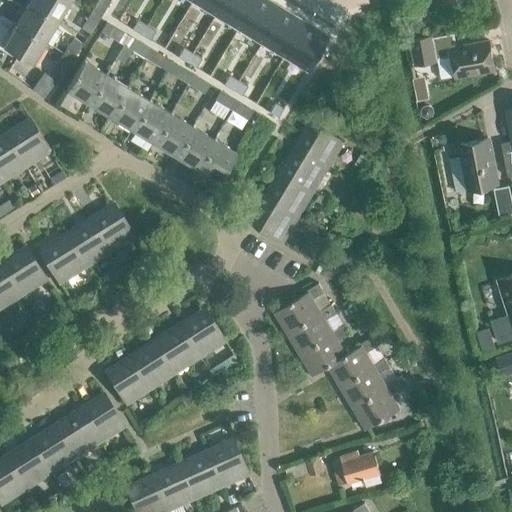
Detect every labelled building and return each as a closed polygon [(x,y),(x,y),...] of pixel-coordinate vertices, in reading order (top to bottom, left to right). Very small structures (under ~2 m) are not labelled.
[(57,21),(69,0),(31,0),(29,4),(57,21)] [(99,0),(92,13),(100,18),(110,2),(107,0),(99,0)] [(214,15),(223,0),(192,0),(192,1),(214,15)] [(237,29),(254,0),(223,0),(214,15),(237,29)] [(260,42),(281,7),(269,0),(254,0),(237,29),(260,42)] [(446,0),(447,2),(454,8),(462,0),(446,0)] [(44,42),(57,21),(29,4),(16,25),(44,42)] [(283,56),(304,21),(281,7),(260,42),(283,56)] [(91,34),(100,18),(92,13),(82,29),(91,34)] [(140,34),(146,25),(137,19),(131,29),(140,34)] [(101,31),(118,41),(123,32),(106,21),(101,31)] [(307,70),(328,35),(304,21),(283,56),(307,70)] [(31,64),(44,42),(16,25),(3,47),(31,64)] [(155,30),(146,25),(140,34),(149,40),(155,30)] [(489,40),(456,46),(454,32),(430,37),(430,35),(409,38),(414,64),(435,61),(434,59),(452,55),(456,76),(494,69),(489,40)] [(145,57),(150,48),(134,38),(128,47),(145,57)] [(64,54),(72,60),(83,45),(75,39),(64,54)] [(186,62),(192,52),(183,47),(177,56),(186,62)] [(150,48),(145,57),(161,67),(166,58),(150,48)] [(195,67),(201,58),(192,52),(186,62),(195,67)] [(61,75),(72,60),(64,54),(53,69),(61,75)] [(88,103),(105,74),(83,60),(65,89),(88,103)] [(188,83),(193,74),(176,64),(171,74),(188,83)] [(109,116),(127,87),(105,74),(88,103),(109,116)] [(193,74),(188,83),(204,93),(209,83),(193,74)] [(232,89),(238,80),(229,75),(223,84),(232,89)] [(241,95),(247,86),(238,80),(232,89),(241,95)] [(131,129),(148,100),(127,87),(109,116),(131,129)] [(231,109),(236,100),(220,90),(214,99),(231,109)] [(152,142),(170,113),(148,100),(131,129),(152,142)] [(236,100),(231,109),(247,119),(253,110),(236,100)] [(274,102),(269,112),(278,117),(284,108),(274,102)] [(511,139),(501,142),(508,176),(511,174),(511,110),(509,111),(511,127),(511,139)] [(174,155),(191,126),(170,113),(152,142),(174,155)] [(5,132),(25,164),(50,148),(30,117),(5,132)] [(295,147),(327,166),(342,141),(310,121),(295,147)] [(195,168),(213,139),(191,126),(174,155),(195,168)] [(0,177),(1,179),(25,164),(5,132),(0,135),(0,177)] [(460,143),(469,188),(496,183),(487,138),(460,143)] [(213,139),(195,168),(218,181),(235,152),(213,139)] [(312,190),(327,166),(295,147),(280,171),(312,190)] [(298,215),(312,190),(280,171),(266,196),(298,215)] [(493,188),(499,215),(511,212),(511,199),(509,185),(493,188)] [(283,240),(298,215),(266,196),(251,221),(283,240)] [(87,219),(108,252),(133,236),(112,203),(87,219)] [(84,267),(108,252),(87,219),(64,234),(84,267)] [(59,282),(84,267),(64,234),(39,250),(59,282)] [(0,261),(0,262),(20,294),(45,279),(25,246),(0,261)] [(0,307),(20,294),(0,262),(0,307)] [(511,336),(511,274),(498,279),(511,322),(511,323),(495,328),(499,341),(511,336)] [(321,312),(320,311),(313,299),(324,292),(319,282),(306,289),(308,291),(274,311),(287,333),(321,312)] [(333,333),(332,331),(325,319),(337,313),(331,304),(320,311),(321,312),(287,333),(299,353),(333,333)] [(178,323),(198,355),(223,339),(203,307),(178,323)] [(174,371),(198,355),(178,323),(154,339),(174,371)] [(346,354),(345,354),(338,340),(349,334),(344,325),(332,331),(333,333),(299,353),(312,375),(329,365),(328,365),(346,354)] [(374,366),(372,364),(365,352),(378,345),(372,335),(359,343),(360,345),(345,354),(346,354),(328,365),(329,365),(340,386),(374,366)] [(150,386),(174,371),(154,339),(130,354),(150,386)] [(125,402),(150,386),(130,354),(105,370),(125,402)] [(511,355),(499,360),(502,370),(511,366),(511,355)] [(386,387),(385,385),(378,373),(390,365),(385,357),(372,364),(374,366),(340,386),(353,406),(386,387)] [(386,387),(353,406),(365,428),(399,408),(390,394),(402,386),(397,377),(385,385),(386,387)] [(78,410),(99,441),(124,425),(104,394),(78,410)] [(75,457),(99,441),(78,410),(54,425),(75,457)] [(50,472),(75,457),(54,425),(30,440),(50,472)] [(205,450),(220,484),(247,472),(232,438),(205,450)] [(26,487),(50,472),(30,440),(6,456),(26,487)] [(194,496),(220,484),(205,450),(179,462),(194,496)] [(373,450),(359,454),(358,450),(341,455),(342,458),(332,461),(340,485),(364,478),(366,485),(383,480),(373,450)] [(306,457),(311,474),(323,470),(318,453),(306,457)] [(0,501),(1,503),(26,487),(6,456),(0,459),(0,501)] [(168,508),(194,496),(179,462),(152,473),(168,508)] [(137,511),(157,511),(168,508),(152,473),(125,485),(137,511)] [(369,511),(370,511),(364,502),(353,509),(354,511),(352,511),(369,511)]
